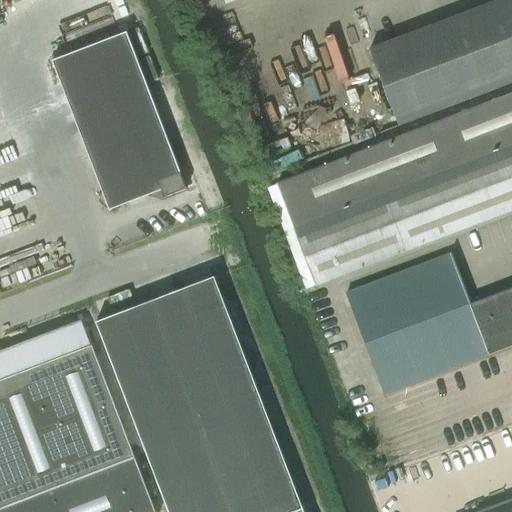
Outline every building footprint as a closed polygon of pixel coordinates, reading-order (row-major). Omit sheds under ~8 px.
[(511,83),(511,0),(502,0),(372,50),(400,126),(511,83)] [(127,33),(52,61),(109,211),(130,203),(129,202),(144,196),(144,197),(161,190),(164,198),(186,189),(127,33)] [(511,101),(280,190),(316,286),(511,211),(511,101)] [(511,288),(472,304),(453,254),(348,294),(385,394),(511,346),(511,288)] [(304,511),(214,277),(211,278),(212,280),(191,288),(191,286),(163,297),(163,299),(145,305),(145,304),(96,323),(168,511),(304,511)] [(0,508),(135,457),(92,345),(0,380),(0,508)] [(156,511),(135,457),(0,508),(0,511),(156,511)]
